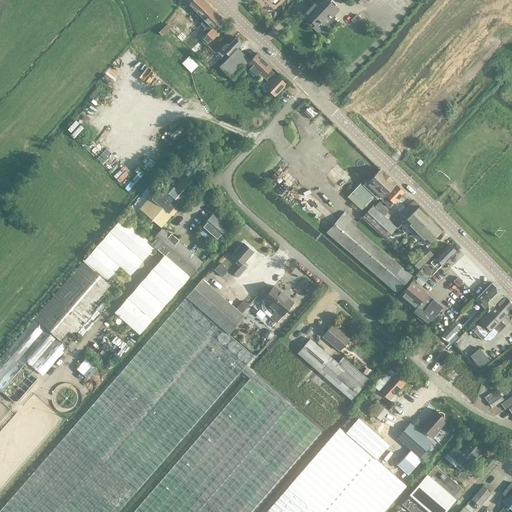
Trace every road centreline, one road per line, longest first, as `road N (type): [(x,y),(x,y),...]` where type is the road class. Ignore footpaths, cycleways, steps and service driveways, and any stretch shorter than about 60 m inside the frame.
road 1 (unclassified): [(511,427),(465,404),(231,192),(231,166),(308,88)]
road 2 (unclassified): [(511,288),(308,88)]
road 3 (unknown): [(227,183),(169,236),(68,360)]
road 4 (unclassified): [(308,88),(220,0)]
